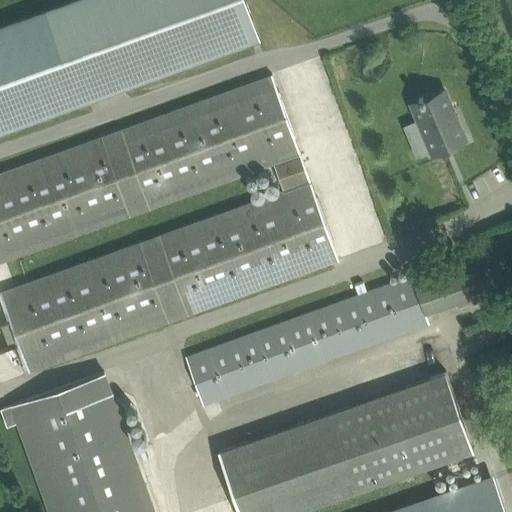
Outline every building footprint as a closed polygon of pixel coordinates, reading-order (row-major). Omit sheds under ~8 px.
[(245,0),(72,0),(0,26),(0,130),(259,37),(245,0)] [(339,259),(272,74),(0,171),(0,259),(272,162),(282,189),(0,291),(29,371),(339,259)] [(419,100),(411,103),(432,152),(465,139),(456,117),(458,116),(454,107),(452,108),(444,89),(423,98),(423,97),(418,99),(419,100)] [(464,249),(469,247),(470,246),(467,241),(462,243),(461,243),(463,249),(464,249)] [(204,401),(411,327),(430,321),(426,310),(470,295),(457,258),(438,265),(187,354),(204,401)] [(157,511),(106,370),(1,408),(7,425),(17,421),(49,511),(157,511)] [(239,511),(294,511),(473,450),(445,371),(218,450),(239,511)] [(494,511),(482,476),(379,511),(494,511)]
